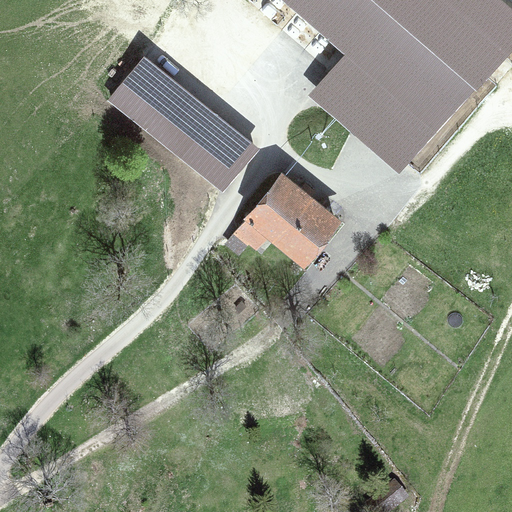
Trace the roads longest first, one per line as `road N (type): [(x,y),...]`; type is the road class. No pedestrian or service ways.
road 1 (track): [(371,216),(262,337),(0,495)]
road 2 (track): [(277,137),(170,289),(77,374),(0,465)]
